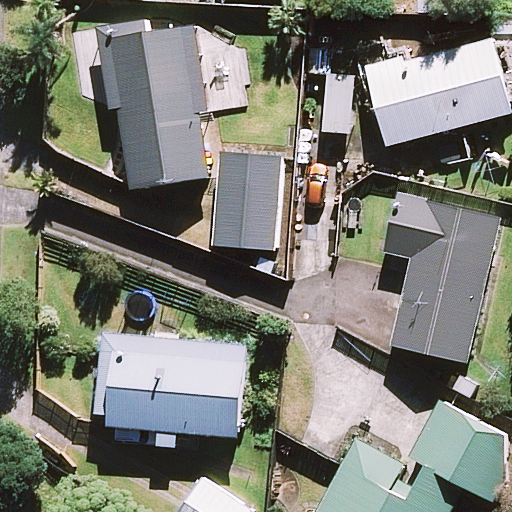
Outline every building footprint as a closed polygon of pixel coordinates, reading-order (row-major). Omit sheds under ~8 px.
[(111,50),(136,195),(217,181),(207,124),(218,122),(203,35),(111,50)] [(394,155),(511,121),(511,109),(495,49),(411,72),(409,65),(372,76),(394,155)] [(356,140),(358,82),(331,81),(329,138),(356,140)] [(279,257),(286,162),(226,158),(220,253),(279,257)] [(472,369),(504,225),(402,202),(389,262),(417,268),(399,353),(472,369)] [(251,446),(259,351),(118,341),(112,420),(123,421),(121,436),(171,439),(170,455),(191,457),(192,441),(251,446)] [(510,442),(445,407),(413,466),(498,511),(511,488),(510,442)] [(330,511),(457,511),(464,499),(426,479),(419,492),(404,484),(411,471),(366,447),(330,511)] [(193,511),(249,511),(211,486),(193,511)]
